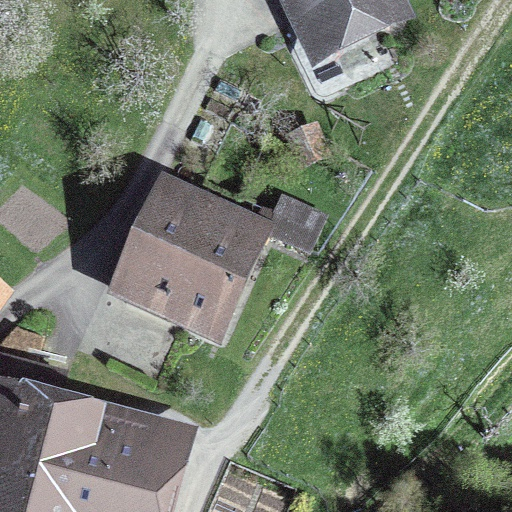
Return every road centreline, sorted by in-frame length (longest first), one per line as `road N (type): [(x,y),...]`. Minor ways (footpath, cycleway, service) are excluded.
road 1 (track): [(506,0),(379,215),(221,430),(189,511)]
road 2 (track): [(229,0),(204,64),(116,224),(79,270),(0,333)]
road 3 (track): [(393,511),(511,385)]
